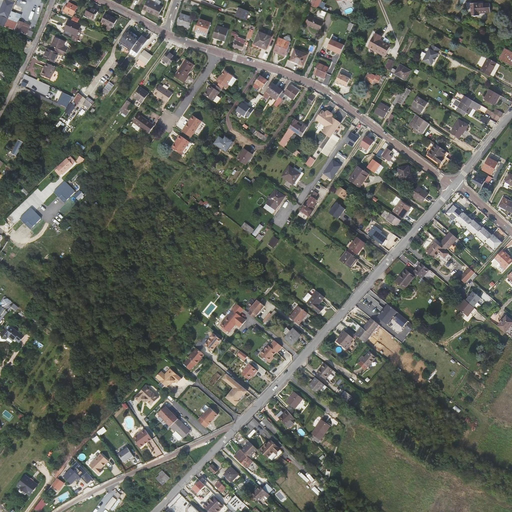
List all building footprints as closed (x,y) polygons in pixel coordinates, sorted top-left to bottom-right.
[(8,0),(4,0),(0,10),(0,17),(6,2),(14,5),(15,3),(8,0)] [(161,2),(157,0),(156,0),(156,2),(150,0),(147,0),(144,9),(159,16),(163,7),(159,5),(161,2)] [(320,0),(312,0),(310,5),(317,8),(320,0)] [(329,8),(325,6),(327,3),(322,0),(319,7),(327,11),(329,8)] [(0,17),(0,25),(5,27),(9,17),(14,5),(6,2),(0,17)] [(78,7),(69,2),(66,8),(65,8),(63,12),(67,14),(68,13),(73,15),(78,7)] [(490,12),(489,4),(478,4),(471,4),(472,16),(478,16),(478,13),(490,12)] [(98,12),(89,7),(86,14),(94,19),(98,12)] [(249,12),(239,8),(236,15),(246,19),(249,12)] [(320,29),(327,12),(324,11),(318,8),(314,18),(309,16),(306,24),(320,29)] [(117,19),(106,13),(101,22),(108,25),(106,28),(110,30),(112,27),(113,28),(117,19)] [(192,17),(181,14),(178,24),(189,27),(192,17)] [(8,19),(5,27),(26,35),(29,27),(23,25),(24,23),(18,21),(17,23),(8,19)] [(211,22),(199,19),(195,31),(207,34),(211,22)] [(79,30),(81,25),(71,21),(67,31),(65,30),(63,35),(78,42),(82,31),(79,30)] [(228,30),(216,26),(213,37),(225,41),(228,30)] [(134,36),(135,34),(128,30),(118,43),(130,52),(139,40),(134,36)] [(272,37),(259,32),(254,44),(267,49),(272,37)] [(381,37),(376,34),(368,48),(384,57),(390,46),(380,40),(381,37)] [(130,53),(135,57),(148,40),(142,36),(140,38),(139,40),(130,52),(130,53)] [(279,38),(274,50),(286,54),(287,51),(288,52),(290,47),(288,46),(290,42),(291,40),(290,37),(287,36),(284,37),(283,40),(279,38)] [(64,55),(67,48),(63,47),(65,42),(66,41),(55,37),(50,49),(58,53),(64,55)] [(245,40),(237,37),(233,47),(242,49),(245,40)] [(113,38),(108,45),(111,47),(117,40),(113,38)] [(342,44),(330,39),(325,49),(338,55),(342,44)] [(427,48),(420,59),(433,66),(439,55),(438,54),(440,49),(433,45),(430,50),(427,48)] [(50,49),(48,48),(43,58),(52,62),(59,65),(61,60),(56,58),(58,53),(50,49)] [(307,54),(295,49),(291,60),(303,65),(307,54)] [(146,64),(153,55),(144,50),(138,58),(146,64)] [(511,52),(508,50),(502,60),(511,65),(511,52)] [(162,59),(170,65),(172,61),(175,57),(168,52),(162,59)] [(480,72),(489,77),(496,63),(488,58),(480,72)] [(385,68),(390,71),(392,68),(395,62),(389,59),(385,68)] [(196,66),(187,60),(175,76),(185,83),(190,77),(189,76),(196,66)] [(55,67),(46,63),(41,75),(50,79),(55,67)] [(329,69),(318,64),(314,74),(324,79),(329,69)] [(423,72),(425,67),(422,65),(419,64),(416,68),(423,72)] [(411,71),(400,65),(395,74),(406,80),(411,71)] [(225,70),(221,76),(219,79),(218,78),(216,81),(218,83),(223,87),(226,88),(228,85),(231,87),(236,80),(232,77),(233,76),(225,70)] [(375,81),(379,83),(382,85),(382,84),(386,77),(383,76),(382,78),(376,75),(375,77),(368,73),(365,79),(372,84),(372,83),(373,84),(375,81)] [(350,79),(340,74),(336,82),(346,87),(350,79)] [(261,75),(253,86),(257,89),(259,86),(263,89),(268,81),(261,75)] [(283,99),(286,94),(284,93),(290,85),(292,86),(293,85),(301,90),(303,86),(291,81),(283,91),(283,92),(279,97),(283,99)] [(104,87),(110,91),(114,86),(109,82),(104,87)] [(263,96),(268,99),(270,97),(276,102),(279,97),(283,92),(283,91),(272,83),(264,95),(263,96)] [(170,91),(160,84),(154,93),(164,100),(170,91)] [(209,90),(205,96),(213,102),(219,92),(221,88),(217,86),(214,84),(211,87),(210,86),(208,89),(209,90)] [(284,93),(286,94),(294,100),(300,91),(292,86),(290,85),(284,93)] [(104,87),(100,93),(103,95),(105,93),(107,94),(110,91),(104,87)] [(134,97),(142,103),(149,93),(141,87),(134,97)] [(406,88),(404,91),(401,97),(397,103),(398,103),(399,103),(400,104),(401,105),(411,91),(406,88)] [(500,95),(490,90),(485,99),(495,105),(500,95)] [(71,96),(61,91),(56,102),(66,107),(71,96)] [(82,97),(78,94),(76,97),(71,104),(69,106),(73,109),(75,107),(77,104),(82,97)] [(392,104),(396,106),(397,103),(401,97),(397,95),(392,104)] [(315,99),(311,96),(306,102),(311,105),(315,99)] [(461,102),(472,109),(474,107),(478,109),(485,113),(487,109),(480,105),(473,101),(466,97),(465,96),(461,102)] [(285,101),(283,99),(279,97),(276,102),(274,105),(277,107),(279,104),(280,103),(282,104),(285,101)] [(427,103),(418,97),(410,108),(420,115),(427,103)] [(84,104),(89,108),(92,104),(86,99),(85,101),(86,101),(84,104)] [(120,111),(125,114),(128,110),(132,103),(128,100),(120,111)] [(245,116),(249,118),(255,109),(242,101),(236,111),(245,117),(245,116)] [(469,115),(472,109),(461,102),(461,103),(458,107),(469,115)] [(389,109),(380,104),(375,113),(384,118),(389,109)] [(335,119),(323,111),(316,120),(320,122),(316,127),(331,138),(331,137),(341,123),(335,119)] [(155,124),(139,113),(133,121),(150,132),(155,124)] [(416,115),(409,126),(414,129),(416,130),(417,131),(419,133),(422,135),(429,124),(416,115)] [(487,125),(490,120),(483,115),(480,121),(487,125)] [(182,132),(191,138),(202,122),(193,116),(182,132)] [(289,128),(292,130),(294,131),(302,136),(308,127),(304,125),(303,128),(297,124),(298,121),(295,119),(289,128)] [(459,120),(451,133),(459,139),(462,134),(463,134),(468,126),(459,120)] [(288,129),(279,144),(283,147),(294,131),(292,130),(289,128),(288,129)] [(254,134),(261,139),(265,142),(267,138),(271,133),(269,132),(267,134),(265,134),(264,136),(262,134),(263,132),(258,129),(257,130),(256,130),(256,131),(254,134)] [(182,132),(180,136),(190,142),(192,139),(191,138),(182,132)] [(351,133),(345,142),(353,147),(359,138),(351,133)] [(190,142),(180,136),(177,140),(178,140),(176,144),(174,143),(171,148),(181,155),(190,142)] [(234,142),(225,136),(223,139),(220,136),(215,144),(227,152),(234,142)] [(366,136),(360,145),(368,151),(374,142),(366,136)] [(331,138),(327,144),(333,148),(337,141),(331,137),(331,138)] [(22,142),(17,138),(10,149),(15,152),(22,142)] [(327,144),(321,152),(327,156),(333,148),(327,144)] [(438,163),(439,163),(442,159),(442,158),(446,152),(436,144),(428,156),(438,163)] [(388,164),(390,161),(392,157),(389,155),(392,151),(387,148),(382,156),(386,159),(385,161),(386,162),(388,164)] [(253,155),(244,149),(238,159),(246,164),(253,155)] [(442,159),(439,163),(441,165),(442,165),(443,164),(450,155),(447,153),(446,152),(442,158),(442,159)] [(67,158),(56,168),(57,169),(62,174),(63,175),(73,165),(73,164),(75,162),(71,157),(68,159),(67,158)] [(312,167),(316,159),(310,157),(306,164),(312,167)] [(498,163),(489,158),(482,170),(491,175),(498,163)] [(324,173),(333,180),(343,165),(334,159),(324,173)] [(367,168),(375,173),(381,165),(373,160),(367,168)] [(294,169),(289,166),(282,176),(293,184),(295,186),(301,177),(305,173),(296,167),(294,169)] [(411,175),(409,166),(398,168),(401,182),(412,180),(411,175)] [(369,174),(359,167),(349,180),(360,187),(369,174)] [(477,186),(481,189),(485,182),(477,177),(473,183),(477,186)] [(54,191),(64,203),(76,192),(66,180),(54,191)] [(345,200),(347,197),(346,196),(347,194),(348,192),(338,185),(333,192),(345,200)] [(428,194),(418,187),(412,196),(422,203),(428,194)] [(79,200),(85,194),(80,189),(74,196),(79,200)] [(280,193),(276,190),(266,204),(263,208),(274,216),(286,199),(287,200),(289,197),(280,192),(280,193)] [(74,196),(68,202),(74,207),(79,201),(74,196)] [(318,201),(315,199),(311,196),(305,205),(300,211),(304,213),(306,215),(308,216),(313,210),(311,209),(318,201)] [(208,206),(204,203),(201,200),(198,203),(206,209),(208,206)] [(204,203),(208,206),(212,209),(214,207),(206,200),(204,203)] [(511,203),(506,200),(502,207),(511,212),(511,203)] [(411,208),(401,201),(394,212),(404,218),(411,208)] [(329,213),(339,219),(346,208),(336,202),(329,213)] [(67,205),(62,210),(67,214),(72,209),(67,205)] [(447,213),(456,221),(457,220),(463,213),(460,211),(460,212),(453,206),(447,213)] [(401,220),(385,210),(381,216),(396,227),(401,220)] [(37,218),(31,212),(24,219),(31,224),(37,218)] [(469,219),(463,213),(457,220),(463,225),(463,226),(466,229),(467,227),(473,221),(470,218),(469,219)] [(477,234),(483,228),(480,225),(479,226),(473,221),(467,227),(473,232),(473,233),(476,236),(477,234)] [(251,234),(254,230),(245,222),(241,227),(251,234)] [(264,227),(260,224),(252,234),(256,237),(259,233),(260,234),(263,230),(262,229),(264,227)] [(384,233),(379,229),(377,231),(373,228),(368,234),(382,245),(387,238),(383,234),(384,233)] [(483,228),(477,234),(483,240),(486,243),(487,242),(493,235),(490,233),(489,234),(483,228)] [(457,239),(451,233),(441,244),(443,245),(445,247),(448,250),(458,239),(457,239)] [(498,240),(493,235),(487,242),(493,247),(492,248),(495,250),(502,242),(499,240),(498,240)] [(268,244),(272,247),(278,239),(274,236),(268,244)] [(416,241),(421,245),(424,242),(419,237),(416,241)] [(366,244),(357,238),(349,249),(357,255),(366,244)] [(443,249),(445,247),(443,245),(441,248),(434,242),(426,250),(436,258),(439,253),(445,258),(448,254),(443,249)] [(511,258),(503,250),(495,258),(492,262),(497,267),(499,266),(500,269),(504,272),(511,263),(511,258)] [(351,268),(355,263),(354,263),(357,259),(347,251),(340,260),(351,268)] [(421,263),(414,272),(422,279),(429,270),(421,263)] [(465,283),(475,273),(469,268),(460,278),(465,283)] [(400,278),(399,277),(395,283),(404,290),(415,277),(407,270),(400,278)] [(263,295),(265,297),(277,282),(275,280),(273,283),(265,293),(263,295)] [(319,305),(325,297),(317,291),(313,295),(309,292),(303,299),(307,302),(307,303),(320,313),(324,309),(319,305)] [(365,298),(380,308),(385,302),(370,291),(365,298)] [(469,297),(466,301),(474,307),(481,298),(473,292),(470,295),(469,294),(467,296),(469,297)] [(1,306),(8,308),(11,300),(5,297),(1,306)] [(265,306),(258,300),(250,309),(248,312),(255,318),(257,315),(265,306)] [(244,309),(237,303),(232,309),(233,310),(220,325),(229,333),(236,324),(240,328),(246,320),(240,315),(244,309)] [(408,321),(388,305),(378,317),(387,324),(389,324),(391,321),(391,319),(394,316),(395,317),(395,321),(403,327),(408,321)] [(1,306),(0,306),(0,321),(1,322),(9,311),(1,306)] [(290,317),(299,324),(308,313),(299,306),(290,317)] [(279,314),(274,310),(266,320),(271,324),(279,314)] [(498,327),(506,334),(511,325),(511,320),(506,316),(504,320),(503,319),(500,323),(501,323),(498,327)] [(371,335),(379,325),(374,321),(372,319),(364,329),(371,335)] [(271,324),(266,320),(263,325),(269,330),(272,325),(271,324)] [(411,332),(415,326),(410,322),(406,328),(411,332)] [(25,336),(11,326),(8,330),(6,329),(1,335),(7,340),(9,338),(14,342),(15,340),(19,343),(25,336)] [(362,327),(355,335),(357,336),(365,343),(371,335),(364,329),(362,327)] [(393,336),(381,327),(380,328),(392,338),(393,336)] [(301,336),(293,328),(291,331),(288,329),(284,333),(287,335),(284,338),(292,346),(301,336)] [(345,331),(354,339),(357,336),(355,335),(348,328),(345,331)] [(223,337),(215,331),(213,334),(221,340),(223,337)] [(345,349),(351,342),(354,339),(345,331),(344,331),(341,334),(343,335),(337,342),(345,349)] [(204,345),(212,351),(221,340),(213,334),(213,333),(210,337),(211,337),(204,345)] [(270,346),(269,345),(260,355),(269,362),(273,356),(274,358),(283,347),(275,340),(270,346)] [(204,355),(197,348),(186,361),(194,367),(196,364),(197,365),(200,361),(199,360),(201,358),(204,355)] [(247,356),(240,351),(237,354),(244,360),(247,356)] [(366,358),(363,362),(360,365),(367,370),(377,358),(377,357),(371,353),(371,352),(366,358)] [(258,370),(249,364),(242,374),(249,379),(252,376),(254,373),(255,374),(258,370)] [(329,383),(337,374),(324,364),(317,374),(329,383)] [(182,379),(170,369),(165,374),(162,371),(156,377),(161,382),(165,386),(167,387),(170,384),(171,385),(175,381),(177,384),(182,379)] [(214,385),(222,376),(217,372),(209,382),(214,385)] [(245,395),(248,391),(228,374),(224,378),(233,385),(232,386),(233,386),(235,388),(227,398),(236,405),(239,401),(238,401),(244,394),(245,395)] [(308,387),(317,394),(320,390),(323,392),(327,387),(316,378),(308,387)] [(157,396),(144,384),(133,395),(138,400),(140,397),(141,398),(143,396),(145,399),(150,403),(157,396)] [(345,391),(340,397),(347,402),(352,396),(345,391)] [(303,399),(294,392),(286,402),(295,409),(303,399)] [(296,408),(299,410),(306,403),(303,401),(296,408)] [(159,414),(165,420),(174,412),(171,409),(169,410),(166,407),(159,414)] [(198,420),(205,427),(218,414),(210,407),(198,420)] [(287,410),(284,414),(285,415),(280,419),(287,427),(289,429),(292,426),(294,424),(292,421),(294,418),(287,410)] [(165,420),(172,427),(179,420),(175,416),(176,415),(174,412),(165,420)] [(266,418),(262,421),(270,429),(275,434),(278,431),(266,418)] [(190,431),(179,420),(172,427),(176,432),(173,435),(180,441),(183,437),(183,438),(190,431)] [(330,426),(321,420),(312,434),(315,436),(313,439),(319,443),(321,440),(330,426)] [(270,429),(262,421),(260,424),(268,431),(270,429)] [(151,437),(144,427),(132,436),(139,446),(151,437)] [(247,443),(241,450),(242,451),(249,457),(256,449),(246,439),(245,441),(247,443)] [(263,447),(259,450),(268,458),(269,460),(271,460),(276,455),(276,453),(280,449),(271,441),(267,445),(265,448),(263,447)] [(135,458),(129,448),(119,455),(125,463),(129,460),(130,459),(131,460),(135,458)] [(242,451),(236,458),(245,466),(251,460),(249,457),(242,451)] [(102,470),(100,468),(108,460),(101,453),(89,464),(99,474),(102,470)] [(87,472),(78,463),(64,476),(71,483),(79,476),(81,478),(87,472)] [(218,470),(212,465),(209,468),(215,474),(218,470)] [(240,476),(232,469),(228,473),(227,472),(224,475),(231,482),(236,477),(238,479),(240,476)] [(170,478),(163,471),(159,474),(160,475),(157,479),(163,485),(164,483),(166,485),(170,482),(168,480),(170,478)] [(30,495),(37,485),(25,476),(17,486),(21,489),(27,493),(30,495)] [(63,482),(58,478),(52,486),(57,489),(63,482)] [(200,480),(192,488),(198,494),(206,486),(200,480)] [(226,488),(219,482),(215,486),(222,492),(226,488)] [(252,495),(259,501),(267,493),(263,489),(260,486),(252,495)] [(100,504),(106,507),(112,495),(107,492),(100,504)] [(267,493),(259,501),(263,505),(271,496),(268,493),(267,493)] [(114,496),(105,507),(109,510),(117,499),(114,496)] [(209,511),(218,511),(224,507),(213,497),(204,506),(209,511)]
